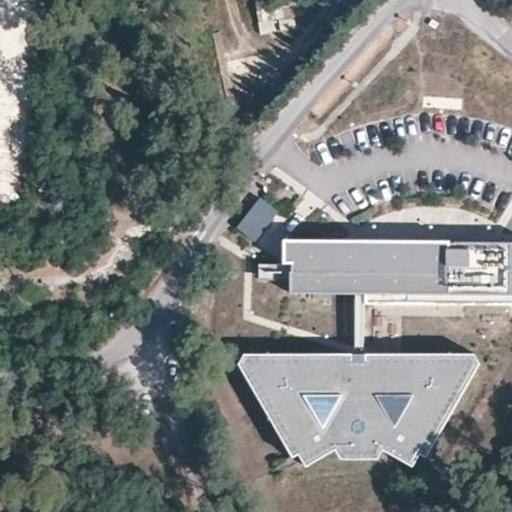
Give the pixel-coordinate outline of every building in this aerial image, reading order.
[(261,0),(255,2),(262,36),(292,29),(285,0),(261,0)] [(261,197),(237,228),(255,242),(279,211),(261,197)] [(511,243),(361,244),(290,245),(291,266),(291,270),(291,281),(291,295),(297,295),(360,295),(366,295),(366,304),(511,303),(511,243)] [(291,266),(259,267),(259,281),(291,281),(291,270),(291,266)] [(302,460),(306,466),(309,465),(336,449),(342,459),(378,459),(383,449),(413,466),(421,454),(426,457),(481,363),(475,354),(370,354),(370,360),(362,360),(353,359),(353,353),(273,354),(244,354),(239,363),(294,457),(299,454),(302,460)]
